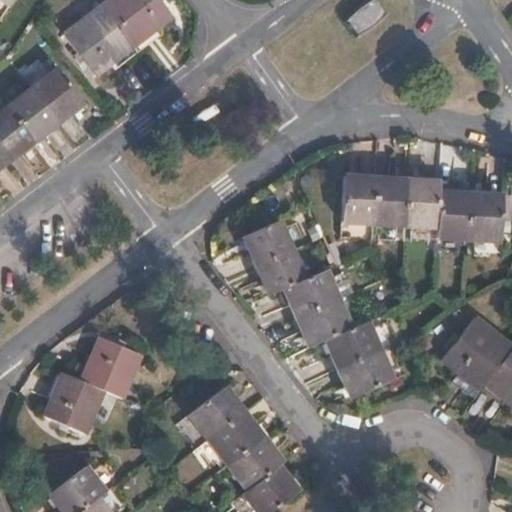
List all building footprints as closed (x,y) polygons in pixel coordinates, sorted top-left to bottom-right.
[(157,0),(112,0),(65,36),(95,78),(173,20),(157,0)] [(366,0),(343,18),(356,35),(385,13),(374,0),(366,0)] [(0,169),(82,108),(56,73),(0,114),(0,169)] [(497,239),(501,191),(435,188),(435,177),(342,173),(340,218),(434,223),(433,235),(497,239)] [(390,374),(367,317),(349,325),(324,266),(305,274),(280,216),(244,231),(268,289),(289,280),(313,340),(331,333),(354,389),(390,374)] [(511,403),(511,344),(474,315),(443,355),(480,384),(484,381),(511,403)] [(121,395),(140,353),(98,334),(79,377),(63,370),(43,414),(82,431),(103,387),(121,395)] [(255,511),(267,511),(296,491),(278,467),(284,462),(224,384),(187,412),(245,491),(241,494),(255,511)] [(107,511),(98,499),(106,492),(86,466),(50,495),(62,511),(107,511)]
